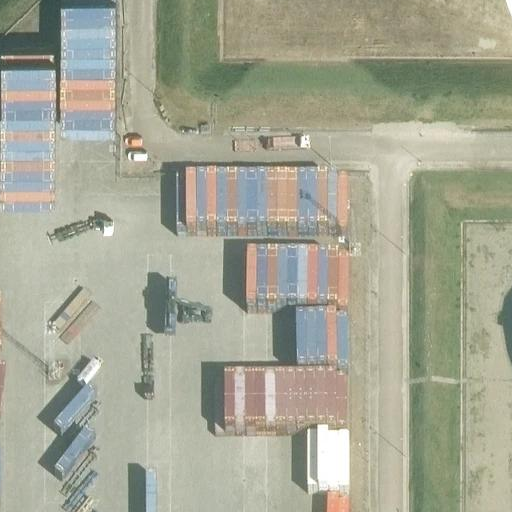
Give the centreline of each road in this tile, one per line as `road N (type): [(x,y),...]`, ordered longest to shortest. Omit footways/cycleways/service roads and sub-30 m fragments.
road 1 (unknown): [(218,214),(285,225),(315,271),(315,511)]
road 2 (unknown): [(218,214),(211,511)]
road 3 (unknown): [(126,215),(124,511)]
road 4 (unknown): [(20,217),(19,511)]
